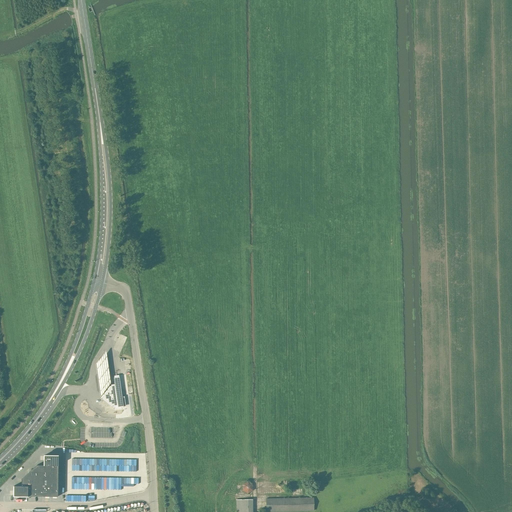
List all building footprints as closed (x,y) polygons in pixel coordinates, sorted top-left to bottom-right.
[(107,352),(97,365),(98,373),(99,385),(100,394),(101,398),(111,383),(111,381),(110,373),(108,362),(107,352)] [(114,378),(115,386),(118,408),(121,407),(124,407),(120,377),(117,377),(114,378)] [(118,408),(115,386),(111,386),(101,399),(113,408),(113,409),(113,408),(118,408)] [(100,467),(105,467),(105,454),(85,454),(85,462),(88,462),(88,465),(100,465),(100,467)] [(14,486),(14,496),(58,497),(58,456),(44,455),(44,465),(37,465),(21,479),(21,486),(14,486)] [(252,483),(242,482),(241,491),(250,492),(252,483)] [(314,498),(266,498),(266,511),(273,511),(314,511),(314,498)] [(252,511),(253,499),(236,500),(236,511),(252,511)]
